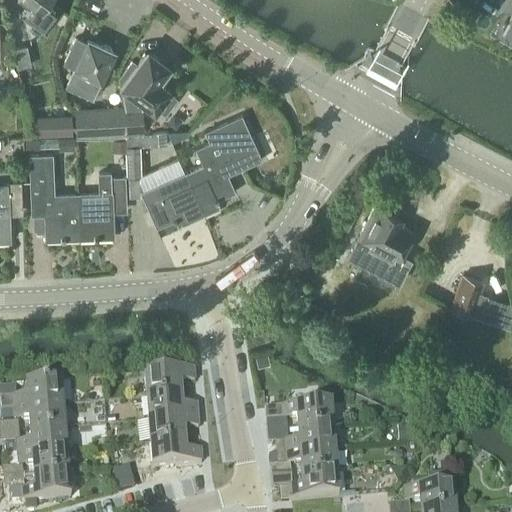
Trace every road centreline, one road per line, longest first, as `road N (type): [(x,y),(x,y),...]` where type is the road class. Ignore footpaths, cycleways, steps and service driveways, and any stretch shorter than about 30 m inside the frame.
road 1 (tertiary): [(209,287),(279,248),(354,106)]
road 2 (residential): [(209,287),(248,497)]
road 3 (tertiary): [(0,301),(209,287)]
road 4 (tertiary): [(354,106),(186,0)]
road 5 (tertiary): [(511,189),(354,106)]
road 6 (unclassified): [(354,106),(419,0)]
